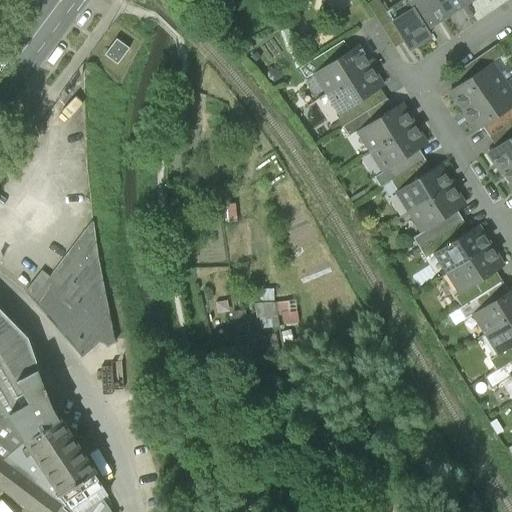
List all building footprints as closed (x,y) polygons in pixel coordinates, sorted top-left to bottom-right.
[(374,0),(367,5),(394,48),(404,42),(389,19),(377,0),(374,0)] [(426,28),(446,16),(435,0),(407,0),(411,5),(426,28)] [(435,0),(446,16),(465,4),(462,0),(435,0)] [(411,5),(389,19),(404,42),(409,49),(431,35),(426,28),(411,5)] [(128,50),(116,40),(104,56),(116,65),(128,50)] [(456,72),(462,82),(492,62),(504,54),(498,44),(456,72)] [(315,73),(328,93),(368,68),(356,48),(329,64),(315,73)] [(306,79),(315,73),(329,64),(323,54),(299,69),(306,79)] [(449,90),(462,110),(504,81),(492,62),(462,82),(449,90)] [(381,88),(368,68),(328,93),(340,113),(381,88)] [(511,104),(511,92),(504,81),(462,110),(475,129),(482,124),(511,104)] [(337,115),(343,125),(387,98),(381,88),(340,113),(337,115)] [(393,108),(387,98),(343,125),(349,135),(357,130),(393,108)] [(357,130),(369,151),(413,124),(400,104),(393,108),(357,130)] [(511,104),(482,124),(490,136),(511,120),(511,104)] [(230,141),(230,114),(204,114),(204,133),(214,133),(214,141),(230,141)] [(511,120),(490,136),(488,137),(495,146),(511,134),(511,120)] [(425,144),(413,124),(369,151),(382,171),(417,149),(425,144)] [(487,151),(500,170),(511,162),(511,134),(495,146),(487,151)] [(380,187),(390,181),(424,160),(417,149),(382,171),(373,176),(380,187)] [(430,170),(424,160),(390,181),(397,191),(430,170)] [(511,162),(500,170),(511,188),(511,162)] [(397,191),(409,211),(452,185),(440,164),(430,170),(397,191)] [(465,206),(452,185),(409,211),(422,232),(457,211),(465,206)] [(412,239),(418,248),(463,220),(457,211),(422,232),(412,239)] [(470,231),(463,220),(418,248),(425,259),(435,253),(470,231)] [(41,270),(25,292),(81,357),(111,331),(92,222),(50,277),(41,270)] [(435,253),(448,273),(490,247),(477,227),(470,231),(435,253)] [(502,267),(490,247),(448,273),(460,293),(495,271),(502,267)] [(456,296),(462,305),(501,281),(495,271),(460,293),(456,296)] [(508,291),(501,281),(462,305),(458,308),(464,318),(473,313),(508,291)] [(473,313),(485,333),(511,316),(511,288),(508,291),(473,313)] [(239,330),(269,326),(266,304),(236,307),(239,330)] [(0,355),(14,378),(36,366),(29,346),(26,338),(0,311),(0,355)] [(511,316),(485,333),(497,353),(511,344),(511,316)] [(511,358),(511,344),(497,353),(489,358),(495,368),(506,362),(511,358)] [(0,355),(0,458),(62,506),(64,503),(22,441),(6,412),(27,401),(14,378),(0,355)] [(47,399),(36,366),(14,378),(27,401),(6,412),(22,441),(59,418),(47,399)] [(93,472),(59,418),(22,441),(64,503),(71,511),(79,511),(101,497),(106,494),(93,472)] [(0,488),(31,511),(56,511),(62,506),(0,458),(0,488)] [(139,490),(144,511),(166,511),(161,485),(139,490)] [(111,511),(112,511),(101,497),(79,511),(71,511),(64,503),(62,506),(56,511),(111,511)]
